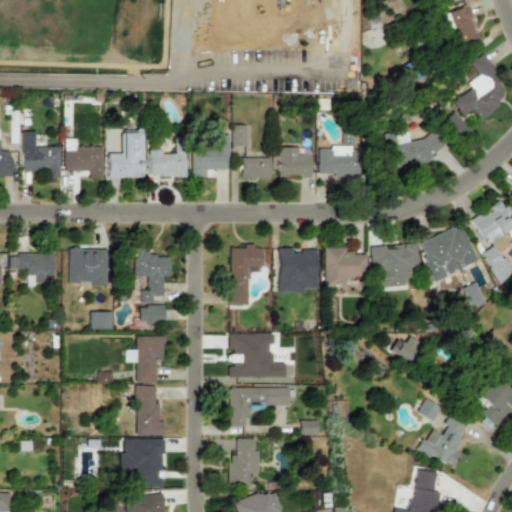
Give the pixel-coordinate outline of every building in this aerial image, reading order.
[(475,39),(464,5),(441,12),(451,47),(475,39)] [(449,100),(459,115),(469,108),(475,118),(506,96),(477,54),(466,62),(475,75),(464,82),(467,88),(449,100)] [(468,130),(448,111),(439,121),(459,139),(468,130)] [(242,124),(228,125),(228,144),(243,144),(242,124)] [(380,135),(387,169),(428,161),(426,151),(437,149),(434,133),(405,139),(404,130),(380,135)] [(18,169),(44,169),(44,177),(56,177),(56,146),(32,146),(31,132),(18,132),(18,169)] [(104,177),(139,178),(139,132),(119,132),(119,152),(104,152),(104,177)] [(225,135),(213,134),(212,149),(188,149),(188,176),(203,177),(203,169),(225,170),(225,135)] [(314,175),(355,176),(356,147),(315,146),(314,175)] [(86,170),(86,177),(99,177),(98,147),(60,147),(60,171),(86,170)] [(294,147),(274,147),(275,176),(299,175),(299,177),(308,177),(307,154),(294,154),(294,147)] [(9,151),(0,151),(0,176),(9,176),(9,151)] [(145,175),(182,176),(183,152),(146,151),(145,175)] [(237,177),(267,178),(267,158),(237,157),(237,177)] [(468,217),(485,248),(478,252),(493,280),(509,272),(497,250),(506,246),(498,232),(511,225),(497,201),(468,217)] [(473,259),(458,224),(414,242),(431,281),(444,276),(442,272),(473,259)] [(367,247),(371,288),(406,285),(405,267),(415,267),(413,243),(367,247)] [(225,246),(225,305),(244,305),(245,267),(268,267),(268,247),(225,246)] [(320,287),(341,287),(341,277),(363,277),(363,253),(342,252),(342,247),(321,247),(320,287)] [(64,248),(64,284),(104,284),(104,248),(64,248)] [(315,288),(314,249),(300,249),(275,250),(276,289),(315,288)] [(49,275),(49,252),(6,251),(6,268),(24,268),(23,284),(41,284),(41,275),(49,275)] [(167,253),(130,252),(130,275),(143,276),(143,289),(137,289),(137,302),(150,302),(150,295),(159,296),(160,276),(166,276),(167,253)] [(471,285),(467,287),(465,285),(458,288),(466,303),(477,298),(471,285)] [(135,321),(160,321),(160,305),(135,305),(135,321)] [(86,329),(108,329),(108,311),(86,311),(86,329)] [(224,334),(224,349),(227,349),(227,366),(224,366),(224,377),(282,377),(281,363),(268,363),(268,353),(267,353),(267,334),(224,334)] [(132,335),(131,382),(152,382),(152,357),(160,357),(160,336),(132,335)] [(511,355),(505,349),(494,361),(511,377),(511,355)] [(511,406),(511,398),(492,375),(466,396),(483,416),(478,420),(486,428),(511,406)] [(131,435),(160,435),(160,420),(155,420),(155,403),(151,403),(151,386),(132,385),(131,435)] [(225,427),(241,426),(241,417),(247,417),(247,407),(253,407),(253,404),(286,403),(286,387),(225,387),(225,427)] [(413,447),(448,467),(456,453),(452,450),(458,439),(455,437),(464,422),(447,413),(437,431),(430,427),(422,440),(418,438),(413,447)] [(296,433),(314,434),(314,420),(296,419),(296,433)] [(159,438),(120,438),(120,452),(116,452),(116,470),(122,470),(122,486),(158,487),(159,438)] [(232,438),(232,456),(224,456),(225,487),(246,487),(246,473),(253,473),(253,438),(232,438)] [(431,472),(412,469),(408,500),(405,500),(404,509),(390,507),(389,511),(424,511),(425,511),(432,511),(434,492),(428,491),(431,472)] [(228,503),(231,511),(272,511),(277,510),(270,488),(228,503)] [(121,511),(160,511),(158,492),(120,496),(121,511)]
